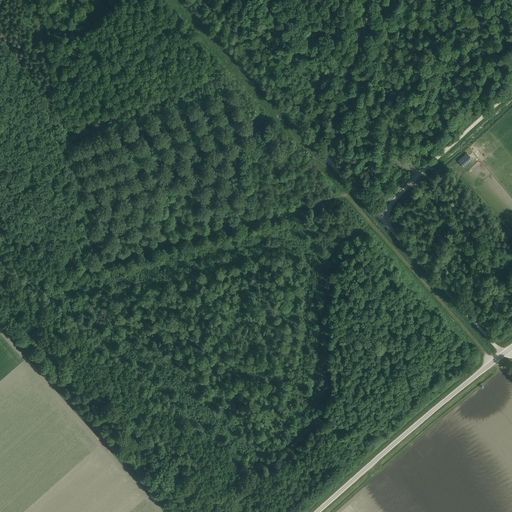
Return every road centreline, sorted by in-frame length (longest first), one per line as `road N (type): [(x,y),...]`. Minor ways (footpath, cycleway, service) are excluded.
road 1 (track): [(503,353),(386,223),(399,192),(511,92)]
road 2 (unclassified): [(317,511),(511,347)]
